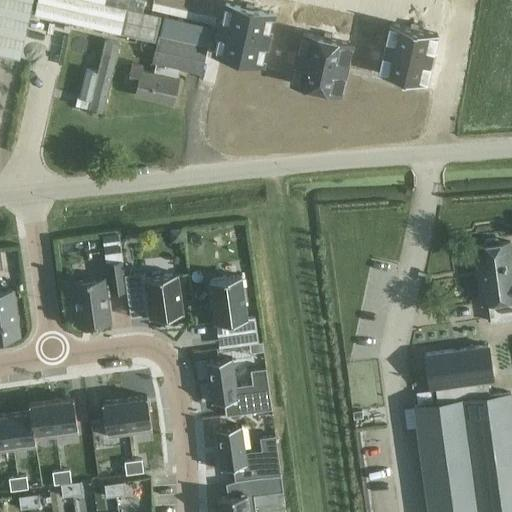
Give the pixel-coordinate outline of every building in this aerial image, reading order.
[(0,0),(0,50),(20,55),(32,0),(0,0)] [(37,0),(34,12),(156,40),(151,62),(156,63),(153,72),(141,69),(142,66),(132,64),(128,82),(137,84),(135,94),(173,103),(179,78),(177,77),(180,68),(201,72),(210,24),(142,9),(144,0),(37,0)] [(227,2),(216,52),(240,57),(261,62),(272,11),(250,6),(227,2)] [(390,23),(379,73),(402,78),(424,83),(435,32),(413,27),(390,23)] [(304,32),(293,82),(316,88),(338,92),(349,41),(327,37),(304,32)] [(88,109),(103,112),(120,43),(105,39),(97,71),(86,69),(79,98),(90,101),(88,109)] [(511,253),(510,241),(501,243),(498,239),(486,240),(484,245),(475,246),(482,302),(487,302),(490,322),(511,319),(511,253)] [(121,261),(106,263),(108,280),(124,278),(121,261)] [(178,316),(180,314),(183,313),(177,273),(147,278),(146,272),(125,275),(128,297),(148,294),(151,318),(165,316),(168,318),(178,316)] [(248,319),(242,275),(210,280),(216,323),(248,319)] [(104,277),(72,281),(78,327),(111,323),(104,277)] [(13,288),(0,290),(0,338),(20,336),(13,288)] [(250,355),(263,353),(262,344),(258,345),(249,346),(250,355)] [(412,404),(427,511),(511,511),(511,395),(511,391),(489,394),(487,379),(493,378),(488,345),(425,354),(430,387),(435,386),(437,401),(412,404)] [(266,367),(250,369),(252,383),(236,385),(232,358),(206,361),(212,403),(224,401),(226,415),(272,409),(266,367)] [(146,398),(124,401),(129,436),(151,433),(146,398)] [(75,399),(53,402),(57,438),(80,435),(75,399)] [(124,401),(101,404),(106,439),(129,436),(124,401)] [(53,402),(30,405),(31,413),(32,413),(35,440),(36,440),(57,438),(53,402)] [(31,413),(10,415),(14,451),(37,448),(36,440),(35,440),(32,413),(31,413)] [(10,415),(0,416),(0,452),(14,451),(10,415)] [(242,425),(216,428),(222,468),(233,467),(235,482),(282,476),(276,435),(261,437),(262,450),(246,452),(242,425)] [(142,459),(133,460),(135,472),(143,471),(142,459)] [(133,460),(124,461),(126,474),(135,472),(133,460)] [(69,469),(61,470),(63,483),(70,481),(71,481),(69,469)] [(61,470),(52,471),(54,484),(60,483),(63,483),(61,470)] [(26,475),(17,476),(19,489),(28,487),(26,475)] [(17,476),(9,477),(10,490),(19,489),(17,476)] [(228,497),(218,498),(219,511),(256,511),(254,495),(284,491),(282,476),(236,482),(227,483),(228,497)] [(63,483),(60,483),(62,496),(72,495),(70,481),(63,483)] [(71,481),(70,481),(72,495),(82,493),(80,481),(71,481)] [(124,481),(114,482),(116,495),(126,494),(124,481)] [(114,482),(104,483),(106,496),(116,495),(114,482)] [(38,493),(29,494),(31,507),(40,506),(38,493)] [(29,494),(18,496),(20,508),(31,507),(29,494)]
